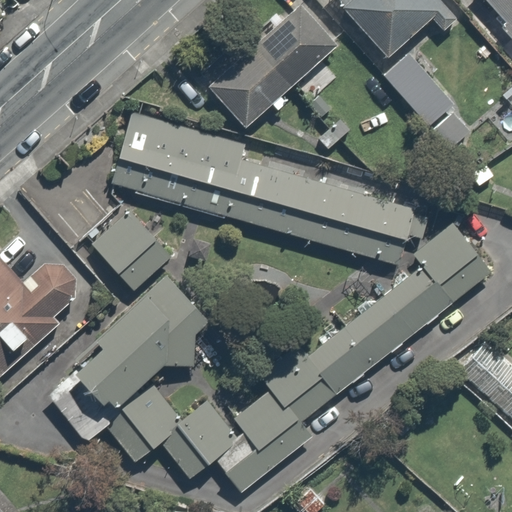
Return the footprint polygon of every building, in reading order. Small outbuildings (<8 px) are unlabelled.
[(302,0),(297,0),(196,89),(231,130),(336,38),(302,0)] [(327,0),(375,55),(419,17),(433,34),(453,17),(437,0),(327,0)] [(511,0),(472,0),(511,45),(511,0)] [(442,148),(463,128),(441,104),(447,98),(404,50),(376,74),(442,148)] [(418,234),(428,194),(131,113),(111,185),(392,260),(400,230),(418,234)] [(483,156),(462,170),(472,185),(493,171),(483,156)] [(118,208),(81,239),(122,288),(159,256),(118,208)] [(204,455),(231,490),(304,434),(292,417),(486,269),(445,216),(400,250),(413,267),(299,354),(290,343),(246,376),(259,393),(228,417),(238,430),(230,436),(204,455)] [(206,238),(186,233),(180,256),(200,261),(206,238)] [(0,366),(51,320),(46,314),(66,296),(67,295),(67,293),(68,292),(69,290),(69,288),(69,286),(70,285),(70,283),(70,281),(69,280),(69,278),(69,276),(68,275),(67,273),(66,271),(65,270),(64,269),(63,267),(62,266),(61,265),(59,264),(58,263),(56,262),(54,262),(53,261),(51,261),(49,261),(48,261),(46,261),(44,261),(42,261),(41,262),(39,262),(37,263),(36,264),(16,282),(0,264),(0,366)] [(183,364),(189,330),(200,322),(162,272),(81,334),(87,341),(56,364),(61,371),(37,389),(75,439),(98,422),(132,396),(123,383),(148,363),(183,364)] [(511,362),(476,333),(441,375),(511,434),(511,362)] [(148,444),(174,478),(204,455),(230,436),(201,398),(169,423),(142,388),(132,396),(98,422),(126,460),(148,444)]
